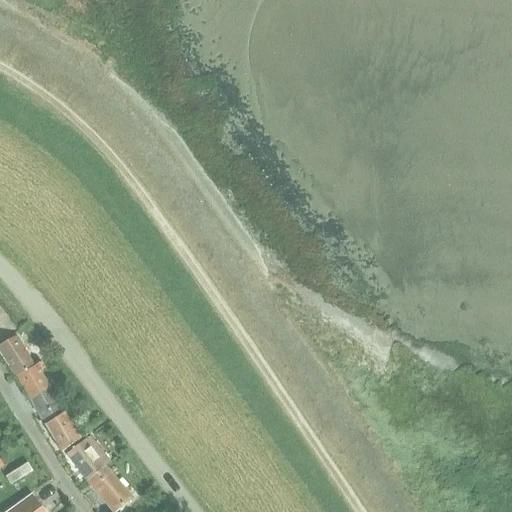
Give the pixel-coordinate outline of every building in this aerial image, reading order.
[(17,377),(35,366),(17,337),(0,346),(0,353),(16,377),(17,376),(17,377)] [(35,367),(35,366),(17,377),(30,400),(49,387),(40,372),(45,370),(41,363),(35,367)] [(65,413),(49,387),(30,400),(45,426),(61,453),(81,440),(65,413)] [(105,466),(110,462),(90,437),(67,456),(86,480),(105,466)] [(105,466),(86,480),(112,511),(116,511),(133,499),(105,468),(111,463),(110,462),(105,466)] [(10,511),(42,511),(43,511),(39,507),(32,496),(10,511)]
